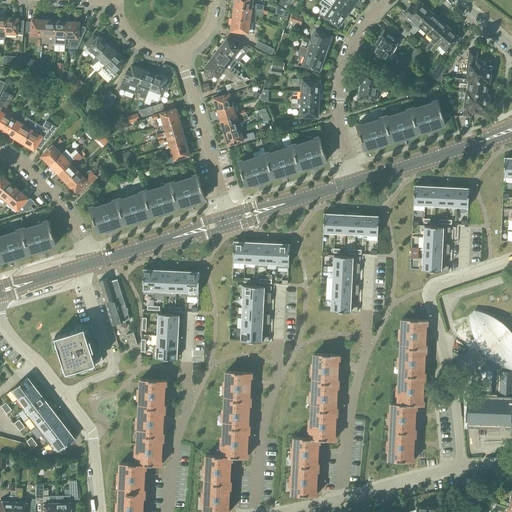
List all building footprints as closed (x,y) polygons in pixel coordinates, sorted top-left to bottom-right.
[(264,5),(252,4),(252,0),(234,0),(234,1),(236,2),(235,6),(251,9),(256,9),(263,10),(264,5)] [(291,9),(292,7),(292,6),(286,2),(284,2),(282,0),(280,0),(278,6),(284,9),(284,10),(289,13),(290,12),(291,9)] [(346,16),(324,0),(323,0),(322,0),(320,4),(321,5),(324,7),(320,13),(326,17),(325,18),(331,22),(332,21),(339,26),(339,25),(341,26),(344,21),(343,20),(346,16)] [(337,0),(335,3),(330,0),(324,0),(346,16),(348,12),(350,13),(354,7),(344,0),(337,0)] [(406,14),(418,24),(429,11),(425,7),(426,6),(421,1),(420,2),(419,1),(419,2),(413,8),(411,6),(405,13),(406,14)] [(250,21),(251,9),(235,6),(234,11),(233,11),(232,18),(250,21)] [(434,14),(429,11),(418,24),(427,33),(439,19),(440,18),(435,13),(434,14)] [(301,25),(303,18),(292,14),(289,21),(301,25)] [(6,33),(23,34),(24,28),(18,28),(18,18),(13,18),(12,17),(9,17),(8,18),(7,18),(6,33)] [(34,19),(32,19),(31,35),(43,36),(44,20),(39,20),(38,19),(35,18),(34,19)] [(232,25),(232,31),(248,33),(250,21),(232,18),(231,25),(232,25)] [(43,36),(55,36),(56,21),(54,21),(54,20),(51,19),(50,21),(44,20),(43,36)] [(434,39),(427,47),(431,49),(449,28),(445,24),(446,23),(441,19),(440,20),(439,19),(427,33),(434,39)] [(57,21),(56,21),(55,36),(66,37),(67,22),(62,21),(61,20),(58,20),(57,21)] [(66,37),(66,41),(66,47),(66,48),(78,49),(86,29),(86,27),(79,26),(79,22),(78,22),(77,21),(74,21),(73,22),(67,22),(66,37)] [(449,28),(431,49),(434,52),(441,44),(448,51),(459,38),(460,38),(459,37),(460,35),(455,31),(454,32),(449,28)] [(313,33),(310,41),(329,48),(331,41),(330,40),(332,36),(316,30),(315,33),(313,33)] [(380,36),(375,43),(391,52),(396,45),(397,46),(402,39),(394,35),(393,37),(388,34),(387,35),(383,32),(381,37),(380,36)] [(97,56),(108,45),(104,41),(105,40),(101,36),(100,37),(99,36),(97,38),(94,36),(85,44),(97,56)] [(238,62),(248,49),(242,44),(240,48),(228,38),(224,43),(223,42),(220,47),(221,47),(220,48),(238,62)] [(258,41),(255,46),(272,54),(274,49),(258,41)] [(327,55),(329,48),(310,41),(307,49),(309,50),(308,53),(324,58),(325,54),(327,55)] [(385,64),(391,52),(375,43),(371,50),(372,50),(370,55),(374,57),(373,58),(379,62),(380,61),(385,64)] [(108,45),(97,56),(94,59),(90,63),(93,66),(100,59),(106,64),(116,53),(116,52),(116,51),(112,48),(108,45)] [(238,62),(220,48),(219,49),(219,48),(215,53),(216,54),(213,58),(245,82),(248,78),(247,77),(246,78),(244,78),(244,77),(243,77),(242,76),(242,75),(242,74),(242,73),(239,76),(237,75),(240,72),(234,67),(237,63),(238,62)] [(298,54),(305,57),(302,64),(305,65),(304,67),(310,69),(311,67),(319,70),(320,69),(321,70),(324,64),(322,63),(324,58),(308,53),(300,50),(298,54)] [(467,71),(466,79),(487,82),(489,82),(489,81),(491,81),(492,74),(490,73),(491,67),(490,67),(490,66),(484,65),(484,61),(476,60),(477,52),(470,51),(467,71)] [(117,54),(116,53),(106,64),(101,69),(112,80),(117,74),(115,72),(125,62),(121,58),(122,57),(118,53),(117,54)] [(265,67),(258,76),(263,81),(267,79),(271,69),(272,64),(273,61),(274,58),(268,55),(265,61),(265,62),(263,66),(265,67)] [(3,64),(21,65),(22,57),(4,56),(4,57),(3,64)] [(38,67),(39,62),(27,58),(25,64),(38,67)] [(245,82),(213,58),(210,62),(209,61),(205,66),(206,66),(205,68),(208,69),(205,72),(212,78),(215,74),(218,77),(222,72),(227,75),(226,76),(234,82),(226,85),(228,92),(241,88),(245,82)] [(416,68),(420,62),(415,59),(411,64),(416,68)] [(272,64),(271,69),(282,70),(283,70),(285,63),(273,61),(272,64)] [(429,75),(441,83),(442,73),(446,67),(440,62),(435,68),(429,75)] [(123,80),(120,88),(135,94),(137,89),(144,70),(143,70),(143,69),(138,67),(138,68),(133,66),(131,71),(128,69),(125,77),(128,78),(127,81),(123,80)] [(56,77),(63,78),(64,69),(57,69),(56,77)] [(147,96),(155,74),(150,73),(151,72),(146,70),(145,71),(144,70),(137,89),(142,91),(140,96),(146,99),(147,96)] [(360,84),(378,87),(381,74),(375,73),(375,72),(369,71),(368,72),(364,71),(363,76),(361,76),(360,84)] [(66,80),(67,81),(65,84),(66,85),(71,89),(75,84),(79,78),(70,72),(66,80)] [(155,74),(147,96),(152,98),(155,91),(161,93),(163,90),(166,91),(169,83),(166,82),(167,79),(166,78),(166,77),(161,75),(160,76),(155,74)] [(466,79),(456,78),(455,83),(468,84),(467,92),(487,94),(488,86),(487,86),(487,82),(466,79)] [(303,83),(302,91),(321,92),(321,85),(319,85),(319,80),(292,79),(292,83),(303,83)] [(210,90),(208,83),(202,84),(204,92),(210,90)] [(378,87),(360,84),(359,92),(360,92),(359,97),(364,98),(364,99),(370,100),(371,99),(376,100),(378,87)] [(57,94),(60,96),(62,97),(66,92),(61,88),(57,94)] [(97,100),(104,104),(105,103),(103,102),(110,92),(104,88),(97,100)] [(395,92),(396,96),(397,98),(408,95),(408,90),(395,89),(395,92)] [(2,130),(3,131),(12,117),(15,112),(7,107),(14,96),(4,90),(0,98),(0,106),(3,108),(1,111),(0,112),(0,129),(1,130),(2,130)] [(233,105),(231,98),(240,95),(239,91),(214,98),(216,104),(215,105),(216,108),(217,109),(218,110),(233,105)] [(291,99),(291,103),(318,104),(318,100),(320,100),(321,92),(302,91),(302,99),(291,99)] [(116,96),(110,92),(103,102),(105,103),(104,104),(109,107),(116,96)] [(484,113),(484,109),(485,110),(486,103),(488,103),(489,96),(487,96),(487,94),(467,92),(464,115),(471,116),(471,111),(484,113)] [(411,108),(418,132),(426,129),(426,131),(437,128),(436,126),(445,123),(438,99),(434,101),(434,102),(415,108),(414,107),(411,108)] [(302,108),(301,116),(318,117),(318,115),(320,116),(320,109),(318,109),(318,104),(291,103),(291,107),(302,108)] [(152,105),(139,110),(142,118),(154,113),(152,105)] [(233,105),(218,110),(218,111),(218,112),(218,116),(220,116),(221,122),(236,117),(233,105)] [(264,121),(270,119),(265,108),(260,110),(262,115),(264,121)] [(410,135),(418,132),(411,108),(407,109),(407,111),(388,116),(387,115),(384,116),(391,140),(400,138),(400,139),(410,136),(410,135)] [(20,117),(24,120),(26,117),(29,112),(26,109),(24,113),(23,112),(20,117)] [(176,109),(161,113),(164,125),(179,120),(179,119),(180,118),(179,115),(177,114),(176,109)] [(96,118),(103,129),(110,125),(102,113),(96,118)] [(130,123),(140,120),(138,113),(128,117),(129,121),(128,121),(128,123),(130,123)] [(240,128),(241,129),(245,127),(243,121),(248,119),(246,114),(236,117),(221,122),(223,127),(222,128),(223,131),(224,132),(225,133),(240,128)] [(391,140),(384,116),(380,117),(381,119),(361,125),(361,123),(356,124),(364,149),(373,146),(373,148),(384,144),(383,143),(391,140)] [(12,117),(3,131),(5,131),(5,133),(8,134),(9,134),(14,137),(22,123),(12,117)] [(24,120),(22,123),(14,137),(18,140),(19,141),(21,143),(23,142),(24,143),(36,123),(26,117),(24,120)] [(179,120),(164,125),(168,136),(183,132),(181,127),(182,126),(181,122),(180,122),(179,120)] [(41,148),(57,127),(46,121),(43,127),(36,123),(24,143),(25,144),(25,145),(28,147),(30,147),(34,150),(37,145),(41,148)] [(288,121),(277,123),(279,129),(289,127),(288,121)] [(243,142),(254,139),(252,133),(242,136),(240,128),(225,133),(225,134),(224,136),(225,139),(227,139),(228,145),(243,140),(243,142)] [(183,132),(168,136),(171,148),(186,143),(186,142),(186,141),(185,138),(184,137),(183,132)] [(292,144),(300,169),(308,166),(308,168),(318,165),(318,163),(327,160),(321,140),(322,140),(321,137),(320,138),(319,136),(315,137),(316,139),(296,145),(296,143),(292,144)] [(186,145),(186,143),(171,148),(174,156),(164,158),(165,163),(190,155),(188,150),(189,149),(188,145),(186,145)] [(265,153),(273,177),(281,175),(281,176),(292,173),(291,171),(300,169),(292,144),(289,145),(289,147),(270,153),(269,151),(265,153)] [(50,165),(62,154),(53,145),(42,156),(46,160),(46,161),(48,164),(49,164),(50,165)] [(122,154),(125,161),(133,158),(130,151),(122,154)] [(84,157),(80,153),(74,159),(78,162),(84,157)] [(255,184),(256,184),(265,181),(264,179),(273,177),(265,153),(262,154),(262,156),(243,161),(242,160),(238,161),(245,186),(254,183),(255,184)] [(62,154),(50,165),(51,166),(51,167),(53,170),(55,170),(59,173),(70,163),(62,154)] [(133,159),(133,158),(125,161),(125,162),(129,161),(131,167),(137,165),(135,159),(133,159)] [(66,181),(67,182),(78,171),(70,163),(59,173),(62,177),(62,179),(65,181),(66,181)] [(84,177),(78,171),(67,182),(68,183),(68,185),(70,187),(71,187),(75,191),(78,188),(82,192),(97,177),(91,170),(84,177)] [(199,175),(198,175),(198,174),(193,175),(194,177),(175,183),(174,181),(170,182),(178,206),(186,204),(187,206),(197,202),(196,201),(205,198),(199,178),(200,178),(199,175)] [(0,194),(10,183),(9,182),(9,180),(7,178),(5,178),(1,175),(0,175),(0,194)] [(169,209),(178,206),(170,182),(167,183),(167,185),(148,191),(147,189),(144,190),(151,215),(159,212),(160,214),(161,214),(170,211),(169,209)] [(9,202),(19,190),(15,187),(15,185),(13,183),(11,184),(10,183),(0,194),(0,203),(5,207),(9,203),(9,202)] [(425,205),(426,186),(414,185),(414,204),(425,205)] [(436,205),(437,187),(426,186),(425,205),(436,205)] [(436,205),(446,206),(447,187),(437,187),(436,205)] [(458,188),(447,187),(446,206),(457,206),(458,188)] [(458,188),(457,206),(468,207),(469,188),(458,188)] [(20,191),(19,190),(9,202),(9,203),(21,213),(34,209),(25,202),(29,198),(24,194),(24,193),(22,191),(20,191)] [(151,215),(144,190),(140,191),(140,193),(121,199),(120,197),(117,199),(124,223),(133,220),(133,222),(137,221),(143,219),(143,217),(151,215)] [(116,226),(124,223),(117,199),(113,200),(114,202),(94,207),(94,206),(90,207),(90,209),(97,232),(106,229),(106,230),(117,227),(116,226)] [(323,232),(335,233),(335,214),(324,213),(323,232)] [(335,214),(335,233),(345,233),(346,214),(335,214)] [(356,234),(357,215),(346,214),(345,233),(356,234)] [(367,234),(368,215),(357,215),(356,234),(367,234)] [(368,215),(367,234),(378,235),(379,216),(368,215)] [(25,227),(21,228),(29,252),(37,250),(38,252),(48,248),(47,247),(56,244),(48,220),(44,221),(45,223),(26,229),(25,227)] [(425,226),(424,237),(434,238),(443,238),(443,232),(450,232),(451,227),(425,226)] [(21,255),(29,252),(21,228),(18,229),(18,231),(0,236),(0,255),(1,261),(10,258),(11,260),(21,257),(21,255)] [(442,244),(443,238),(434,238),(424,237),(423,248),(446,249),(450,249),(450,244),(442,244)] [(233,262),(245,262),(246,242),(234,241),(233,262)] [(257,242),(246,242),(245,262),(256,263),(257,242)] [(267,243),(257,242),(256,263),(266,263),(267,243)] [(266,263),(277,264),(278,243),(267,243),(266,263)] [(290,244),(278,243),(277,264),(289,264),(290,244)] [(423,248),(423,259),(430,259),(442,260),(442,253),(449,254),(450,249),(446,249),(423,248)] [(334,256),(334,267),(360,268),(360,264),(353,263),(353,257),(334,256)] [(430,259),(423,259),(422,270),(448,271),(449,266),(441,266),(442,260),(430,259)] [(359,273),(360,268),(334,267),(333,278),(352,279),(352,273),(359,273)] [(155,290),(156,270),(144,269),(143,290),(155,290)] [(165,291),(166,270),(156,270),(155,290),(165,291)] [(176,291),(177,271),(166,270),(165,291),(176,291)] [(176,291),(187,292),(188,271),(177,271),(176,291)] [(200,272),(188,271),(187,292),(199,292),(200,272)] [(130,320),(127,311),(117,280),(110,282),(109,278),(98,281),(112,325),(130,320)] [(333,278),(333,289),(359,290),(359,285),(352,285),(352,279),(333,278)] [(244,285),(243,296),(271,298),(271,293),(264,293),(264,286),(244,285)] [(358,295),(359,290),(333,289),(332,299),(351,300),(351,294),(358,295)] [(243,296),(243,307),(257,308),(263,308),(263,302),(271,303),(271,298),(243,296)] [(351,300),(332,299),(331,311),(350,312),(358,312),(358,307),(351,306),(351,300)] [(263,314),(263,308),(257,308),(243,307),(242,318),(270,319),(270,315),(263,314)] [(158,325),(178,326),(179,314),(159,313),(158,325)] [(467,399),(466,420),(469,420),(468,424),(511,425),(511,335),(511,334),(510,332),(508,330),(506,329),(504,327),(502,325),(501,324),(499,323),(496,321),(494,320),(492,319),(490,318),(488,317),(485,316),(483,316),(480,315),(478,314),(471,321),(472,323),(472,324),(472,326),(473,328),(473,330),(474,331),(475,333),(475,335),(476,336),(477,338),(478,340),(478,341),(479,343),(480,344),(481,346),(482,347),(483,349),(485,350),(486,352),(487,353),(488,354),(490,355),(491,357),(492,358),(494,359),(495,360),(497,361),(498,362),(500,363),(500,369),(500,372),(499,372),(498,396),(470,395),(469,399),(467,399)] [(242,329),(262,330),(262,324),(270,324),(270,319),(242,318),(242,329)] [(401,347),(424,348),(423,348),(423,345),(425,345),(426,329),(427,329),(427,320),(426,320),(417,319),(411,319),(402,319),(401,328),(403,328),(402,339),(401,339),(401,347)] [(66,372),(103,361),(92,325),(55,336),(66,372)] [(178,336),(178,326),(158,325),(158,335),(178,336)] [(262,330),(242,329),(241,341),(262,342),(269,342),(269,336),(262,336),(262,330)] [(133,332),(126,335),(130,348),(137,346),(138,346),(134,332),(133,332)] [(158,335),(157,346),(177,347),(178,336),(158,335)] [(177,359),(177,347),(157,346),(156,358),(177,359)] [(400,366),(399,375),(423,376),(421,376),(422,373),(424,373),(424,357),(426,357),(426,349),(424,348),(401,347),(400,356),(401,356),(401,366),(400,366)] [(313,373),(313,382),(337,383),(335,383),(335,380),(337,380),(338,364),(339,364),(340,355),(338,355),(330,354),(323,354),(314,353),(314,363),(315,363),(314,373),(313,373)] [(225,391),(225,400),(249,401),(249,400),(247,400),(247,397),(249,397),(250,381),(251,382),(252,373),(250,373),(251,372),(242,372),(235,371),(235,372),(226,371),(226,380),(227,380),(227,391),(225,391)] [(398,394),(398,403),(398,404),(416,405),(419,405),(419,406),(422,406),(422,404),(420,404),(420,401),(422,401),(423,385),(424,385),(425,377),(423,376),(399,375),(399,384),(400,384),(400,394),(398,394)] [(22,382),(12,390),(19,399),(35,386),(28,377),(22,382)] [(140,399),(139,407),(163,409),(163,408),(161,408),(162,405),(164,405),(164,389),(166,389),(166,381),(165,381),(165,380),(156,380),(149,379),(141,379),(140,388),(141,388),(141,399),(140,399)] [(337,383),(313,382),(312,391),(313,391),(313,401),(312,401),(311,410),(335,411),(334,411),(334,408),(336,408),(337,392),(338,392),(338,383),(337,383)] [(35,386),(19,399),(25,407),(42,395),(35,386)] [(25,407),(22,409),(29,418),(48,403),(42,395),(25,407)] [(224,419),(224,428),(248,429),(248,428),(246,428),(246,425),(248,425),(249,409),(250,409),(250,401),(249,401),(225,400),(225,408),(226,408),(225,419),(224,419)] [(48,403),(29,418),(36,427),(55,412),(48,403)] [(416,413),(416,405),(398,404),(398,403),(391,403),(391,412),(392,412),(391,423),(390,423),(390,431),(414,432),(412,432),(412,429),(414,429),(415,413),(416,413)] [(163,409),(139,407),(139,416),(140,416),(139,427),(138,427),(138,435),(162,437),(162,436),(160,436),(160,433),(162,433),(163,417),(164,417),(165,409),(163,409)] [(310,438),(320,439),(326,439),(331,440),(334,441),(334,439),(332,439),(333,436),(334,436),(335,420),(336,420),(337,411),(335,411),(311,410),(311,419),(312,419),(312,429),(311,429),(310,438)] [(55,412),(36,427),(42,435),(61,421),(55,412)] [(61,421),(42,435),(49,444),(68,429),(61,421)] [(223,447),(222,456),(232,457),(238,457),(244,457),(244,458),(246,458),(247,456),(245,456),(245,453),(247,453),(247,437),(249,437),(249,429),(248,429),(224,428),(223,436),(224,436),(224,447),(223,447)] [(68,429),(49,444),(56,453),(59,451),(62,455),(67,451),(64,447),(75,438),(68,429)] [(414,432),(390,431),(389,440),(390,440),(390,451),(389,451),(388,460),(397,460),(397,461),(404,461),(410,461),(410,462),(413,462),(413,460),(411,460),(411,457),(413,457),(414,441),(415,441),(415,433),(414,433),(414,432)] [(162,437),(138,435),(137,444),(138,444),(138,455),(137,455),(136,463),(136,464),(146,464),(146,465),(152,465),(158,465),(158,466),(161,466),(161,464),(159,464),(159,461),(161,461),(162,445),(163,445),(163,437),(162,437)] [(8,439),(2,437),(0,444),(0,449),(5,450),(8,439)] [(293,457),(293,466),(317,467),(317,466),(315,466),(315,463),(317,463),(318,447),(319,448),(320,439),(310,438),(303,437),(303,438),(294,437),(294,446),(295,446),(294,457),(293,457)] [(8,439),(5,450),(11,452),(14,440),(8,439)] [(17,454),(21,455),(24,443),(20,442),(14,440),(11,452),(17,454)] [(205,483),(229,484),(227,484),(227,481),(229,481),(230,465),(231,465),(232,457),(222,456),(222,455),(215,455),(206,455),(206,464),(207,464),(207,475),(205,475),(205,483)] [(119,492),(143,493),(141,493),(141,490),(143,490),(144,473),(145,473),(146,464),(136,464),(136,463),(129,463),(120,463),(120,472),(121,472),(121,483),(119,482),(119,492)] [(317,467),(293,466),(292,474),(293,474),(293,485),(292,485),(291,494),(300,495),(307,495),(313,495),(313,496),(316,496),(316,494),(314,494),(314,491),(316,491),(317,475),(318,475),(318,467),(317,467)] [(478,474),(472,475),(474,485),(473,488),(473,492),(479,493),(480,484),(478,474)] [(65,495),(57,496),(57,503),(57,511),(71,511),(71,499),(78,499),(79,499),(77,481),(77,480),(69,480),(70,489),(65,490),(65,495)] [(36,499),(36,504),(44,503),(44,511),(57,511),(57,503),(57,496),(50,496),(48,496),(48,490),(44,490),(44,483),(36,483),(36,499)] [(229,484),(205,483),(205,492),(206,492),(205,503),(204,502),(204,511),(208,511),(227,511),(228,511),(226,511),(226,509),(228,509),(229,493),(230,493),(230,485),(229,485),(229,484)] [(16,488),(14,511),(27,511),(28,511),(29,506),(28,505),(28,503),(20,502),(20,498),(22,498),(23,488),(16,487),(16,488)] [(0,503),(0,507),(0,509),(1,510),(1,511),(14,511),(16,488),(12,488),(11,490),(11,495),(9,497),(9,501),(2,500),(2,503),(0,503)] [(143,493),(119,492),(119,501),(120,502),(119,511),(118,511),(142,511),(143,502),(144,502),(145,493),(143,493)] [(511,511),(511,507),(510,507),(506,506),(500,504),(496,503),(494,509),(504,511),(511,511)]
